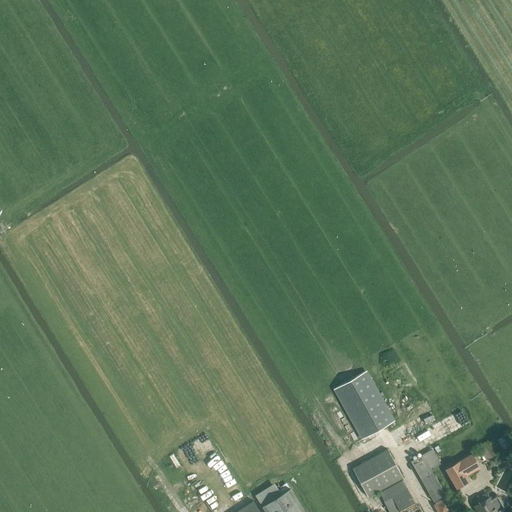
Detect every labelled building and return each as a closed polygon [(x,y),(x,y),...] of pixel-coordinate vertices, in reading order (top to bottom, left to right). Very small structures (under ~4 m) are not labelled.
[(334,389),(347,412),(362,438),(395,420),(381,395),(367,370),(334,389)] [(498,439),(504,449),(511,445),(505,435),(498,439)] [(388,449),(354,468),(368,496),(403,477),(388,449)] [(434,501),(446,494),(431,469),(441,464),(433,449),(411,461),(434,501)] [(445,469),(457,488),(471,480),(467,475),(480,467),(472,453),(445,469)] [(422,511),(419,505),(417,506),(402,479),(379,492),(390,511),(422,511)] [(269,511),(306,511),(293,490),(267,507),(269,511)] [(434,503),(439,511),(448,511),(454,509),(446,495),(434,503)] [(490,496),(474,506),(477,511),(499,511),(504,509),(505,506),(499,496),(496,495),(491,498),(490,496)] [(211,511),(206,500),(196,505),(199,511),(211,511)] [(261,511),(254,501),(235,511),(261,511)]
